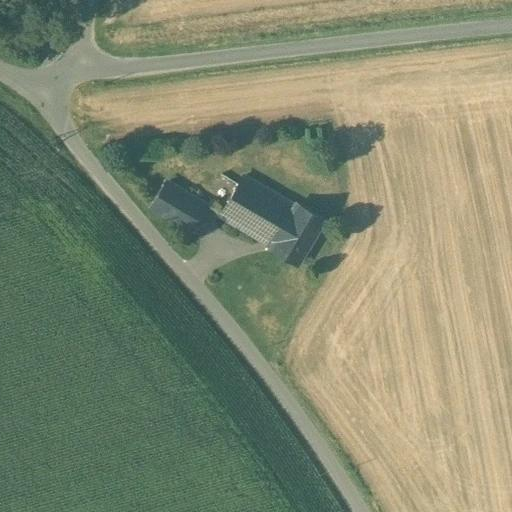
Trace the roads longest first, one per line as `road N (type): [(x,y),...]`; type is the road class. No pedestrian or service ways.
road 1 (unclassified): [(354,511),(214,299),(59,118),(53,90)]
road 2 (unclassified): [(53,90),(90,79),(511,29)]
